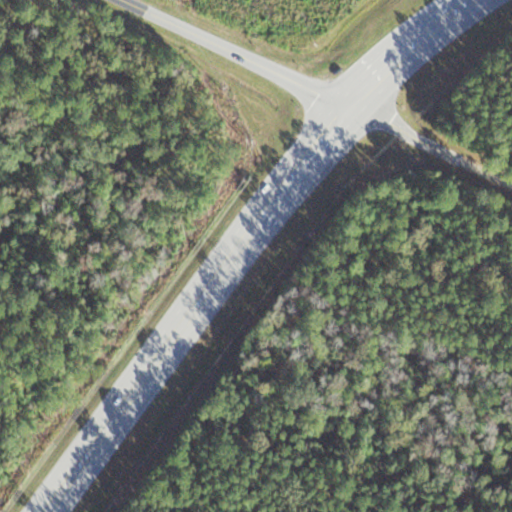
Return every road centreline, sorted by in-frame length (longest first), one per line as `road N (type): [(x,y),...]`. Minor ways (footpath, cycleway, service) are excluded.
road 1 (trunk): [(69,511),(361,121),(420,61),(502,0)]
road 2 (residential): [(370,112),(132,0)]
road 3 (residential): [(370,112),(511,182)]
